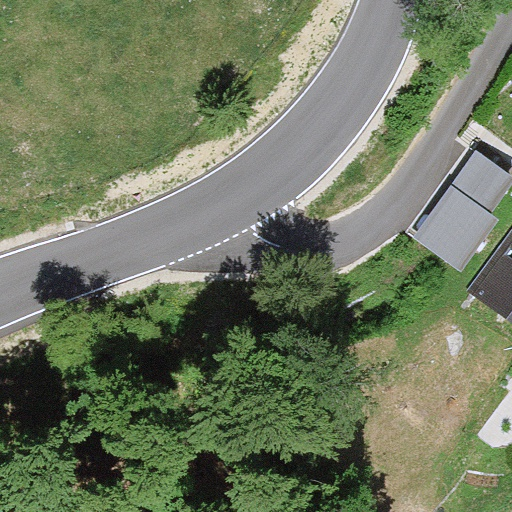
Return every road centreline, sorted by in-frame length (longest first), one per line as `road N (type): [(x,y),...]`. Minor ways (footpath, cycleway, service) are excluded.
road 1 (residential): [(227,209),(249,237),(285,250),(325,250),(389,210),(429,165),(511,9)]
road 2 (tertiary): [(389,0),(372,54),(315,132),(227,209)]
road 3 (tertiary): [(227,209),(0,290)]
